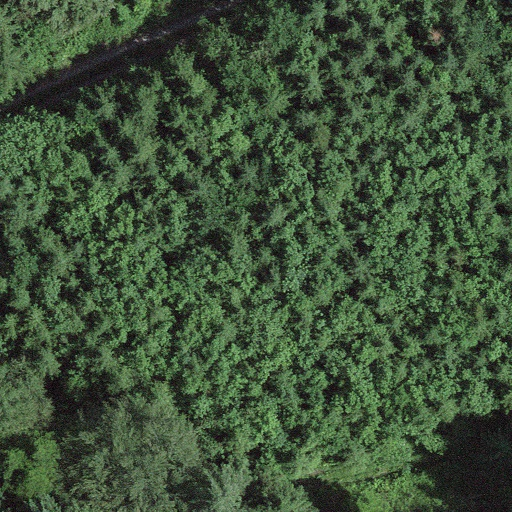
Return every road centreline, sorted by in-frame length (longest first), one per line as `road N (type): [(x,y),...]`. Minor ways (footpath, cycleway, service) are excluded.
road 1 (track): [(0,492),(225,477),(511,405)]
road 2 (track): [(255,0),(0,116)]
